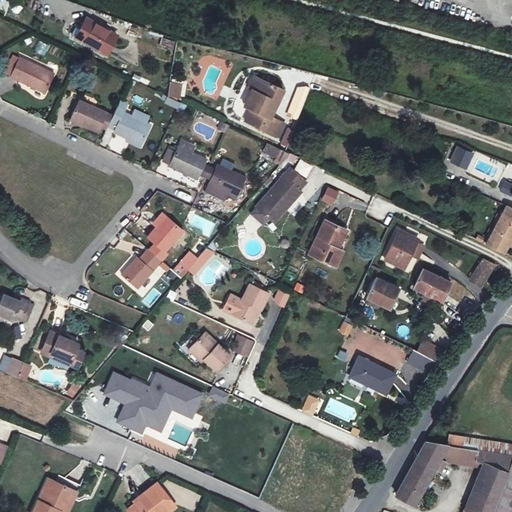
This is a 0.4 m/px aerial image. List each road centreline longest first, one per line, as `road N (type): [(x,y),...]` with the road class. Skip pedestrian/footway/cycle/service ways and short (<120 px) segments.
road 1 (residential): [(0,241),(28,269),(63,286),(151,180),(0,108)]
road 2 (tertiary): [(495,310),(364,511)]
road 3 (residential): [(50,441),(82,453),(126,451),(264,511)]
